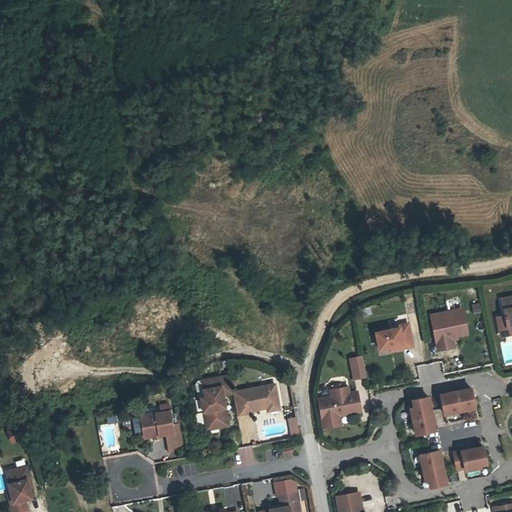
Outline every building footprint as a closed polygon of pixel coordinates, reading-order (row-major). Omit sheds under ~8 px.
[(511,296),(506,298),(508,309),(504,310),(505,316),(497,318),(500,329),(511,326),(511,296)] [(473,313),(481,311),(479,301),(471,303),(473,313)] [(431,315),(438,350),(451,347),(449,337),(456,336),(467,333),(463,312),(448,315),(447,311),(431,315)] [(388,326),(371,330),(375,352),(385,350),(385,349),(408,344),(404,327),(394,329),(389,330),(388,326)] [(511,326),(500,329),(501,337),(511,334),(511,326)] [(352,379),(366,376),(362,354),(348,356),(352,379)] [(230,392),(226,373),(200,379),(202,393),(198,394),(203,423),(215,420),(216,424),(228,422),(222,394),(230,392)] [(257,387),(230,392),(234,413),(246,411),(249,407),(258,405),(258,407),(261,407),(273,404),(270,390),(258,392),(257,387)] [(349,393),(347,387),(330,390),(331,397),(318,400),(324,428),(341,425),(339,416),(339,412),(347,411),(350,413),(360,411),(358,397),(355,397),(354,392),(349,393)] [(471,387),(439,394),(443,413),(475,407),(471,387)] [(435,429),(428,396),(413,399),(414,407),(410,408),(412,415),(414,415),(416,423),(413,423),(416,433),(435,429)] [(157,416),(136,419),(140,439),(149,437),(150,441),(158,440),(157,436),(163,435),(170,434),(169,426),(165,407),(156,409),(157,416)] [(290,437),(299,436),(297,416),(288,417),(290,437)] [(11,443),(20,440),(15,425),(6,429),(11,443)] [(175,425),(169,426),(170,434),(163,435),(167,453),(179,445),(175,425)] [(282,454),(293,452),(292,446),(281,447),(282,454)] [(483,446),(453,452),(457,469),(465,468),(465,470),(479,467),(479,465),(486,463),(483,446)] [(446,484),(439,451),(420,455),(422,465),(424,465),(426,473),(424,473),(425,481),(429,480),(430,487),(446,484)] [(30,465),(13,470),(16,482),(12,483),(11,483),(15,502),(13,502),(15,511),(30,511),(27,499),(35,497),(30,479),(33,478),(30,465)] [(300,488),(284,491),(286,501),(274,503),(274,504),(264,506),(265,511),(294,511),(294,509),(304,507),(300,488)] [(361,511),(357,490),(336,494),(339,511),(361,511)] [(511,511),(511,501),(492,506),(493,511),(511,511)] [(448,502),(448,511),(458,510),(458,502),(448,502)]
